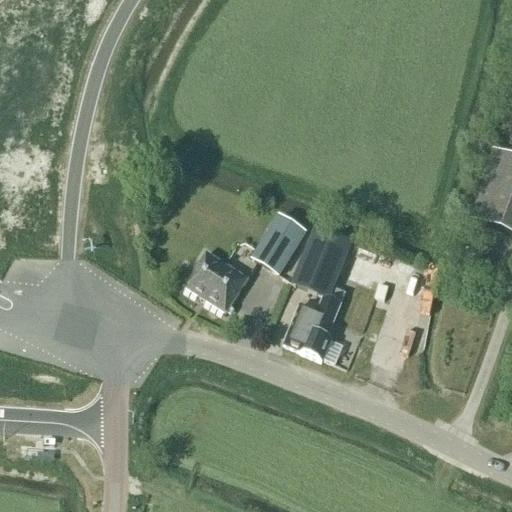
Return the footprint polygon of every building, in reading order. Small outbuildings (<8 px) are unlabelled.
[(511,239),(511,161),(492,155),(468,225),(511,239)] [(96,161),(88,165),(103,193),(111,189),(96,161)] [(278,280),(305,237),(277,219),(250,262),(278,280)] [(327,341),(345,297),(334,292),(352,248),(313,233),(291,289),(317,299),(317,298),(324,301),(317,316),(300,309),(284,349),(301,356),(301,357),(322,366),(331,343),(327,341)] [(224,318),(246,283),(204,256),(182,292),(224,318)] [(388,290),(379,288),(375,301),(385,304),(388,290)] [(408,350),(412,327),(402,326),(398,348),(408,350)]
